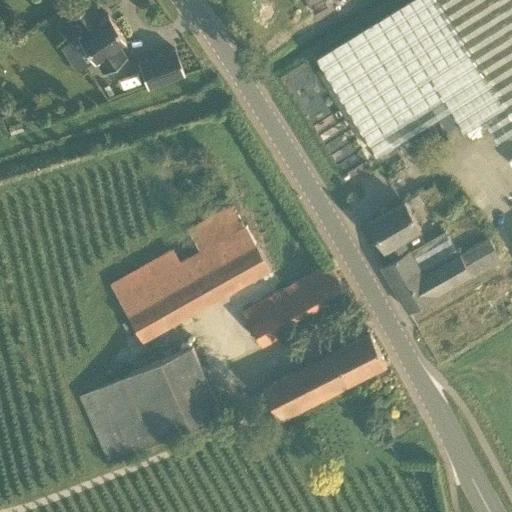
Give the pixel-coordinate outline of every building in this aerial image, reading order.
[(511,0),(407,0),(317,56),(378,155),(394,145),(388,134),(445,99),(465,131),(486,118),(498,140),(511,131),(511,0)] [(100,18),(88,2),(65,17),(77,34),(76,34),(93,59),(94,59),(103,72),(126,56),(117,43),(124,38),(107,13),(100,18)] [(146,87),(184,73),(175,48),(137,62),(146,87)] [(270,267),(246,224),(232,201),(186,226),(200,250),(181,261),(173,247),(111,282),(119,296),(143,338),(270,267)] [(409,250),(402,238),(421,227),(405,201),(371,221),(386,247),(387,247),(394,258),(383,265),(383,264),(382,265),(409,311),(411,310),(411,309),(437,294),(437,293),(473,272),(501,256),(488,235),(459,253),(458,252),(425,271),(412,249),(411,250),(410,249),(409,250)] [(263,343),(350,294),(331,261),(244,310),(263,343)] [(281,418),(387,364),(371,332),(266,385),(265,385),(264,386),(281,418)] [(192,347),(80,394),(109,462),(221,414),(192,347)]
